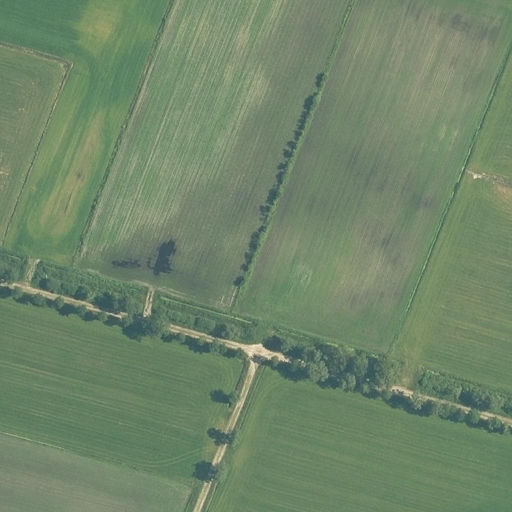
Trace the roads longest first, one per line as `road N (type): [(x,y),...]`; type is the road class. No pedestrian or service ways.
road 1 (track): [(0,283),(511,426)]
road 2 (track): [(258,354),(195,511)]
